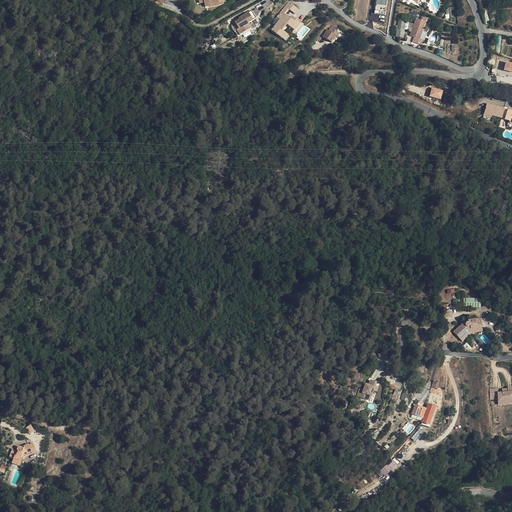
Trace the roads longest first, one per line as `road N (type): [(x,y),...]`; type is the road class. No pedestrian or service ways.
road 1 (unclassified): [(479,72),(370,71),(358,83),(364,92),(435,111),(511,147)]
road 2 (residential): [(384,356),(389,379),(400,379),(407,321),(431,350),(511,358)]
road 3 (residential): [(479,72),(387,41),(316,0)]
